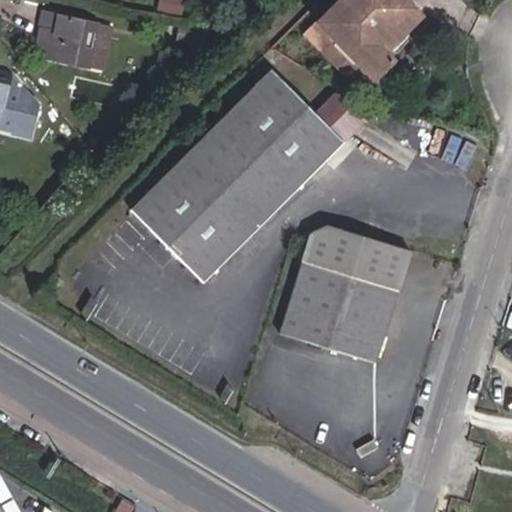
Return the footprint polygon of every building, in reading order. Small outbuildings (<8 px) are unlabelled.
[(180,17),(184,0),(158,0),(156,12),(180,17)] [(386,49),(420,14),(405,0),(341,0),(307,36),(353,83),(366,70),(382,86),(401,66),(393,57),(386,49)] [(102,71),(112,27),(42,12),(39,26),(48,28),(42,58),(102,71)] [(393,57),(428,21),(420,14),(386,49),(393,57)] [(202,47),(205,31),(180,25),(176,41),(202,47)] [(42,58),(48,28),(39,26),(33,56),(42,58)] [(202,283),(344,142),(315,113),(271,69),(130,210),(202,283)] [(13,87),(0,83),(0,133),(33,143),(43,103),(14,78),(13,87)] [(365,120),(336,91),(315,113),(344,142),(365,120)] [(375,363),(411,251),(328,225),(309,233),(278,333),(375,363)] [(48,299),(62,283),(53,275),(39,290),(48,299)]
